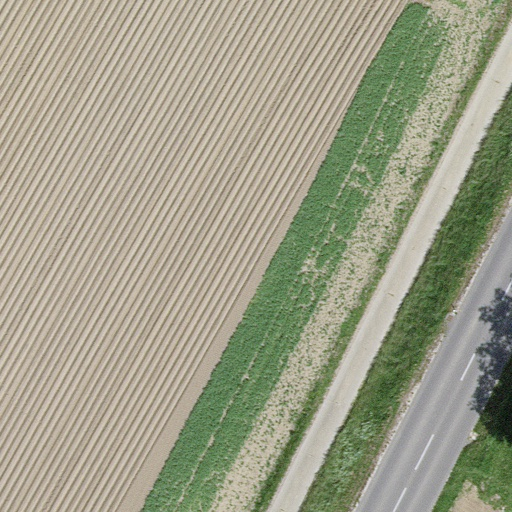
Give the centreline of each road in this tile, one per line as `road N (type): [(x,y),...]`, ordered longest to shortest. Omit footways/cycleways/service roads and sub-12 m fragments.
road 1 (track): [(279,511),(511,69)]
road 2 (secondary): [(511,307),(399,511)]
